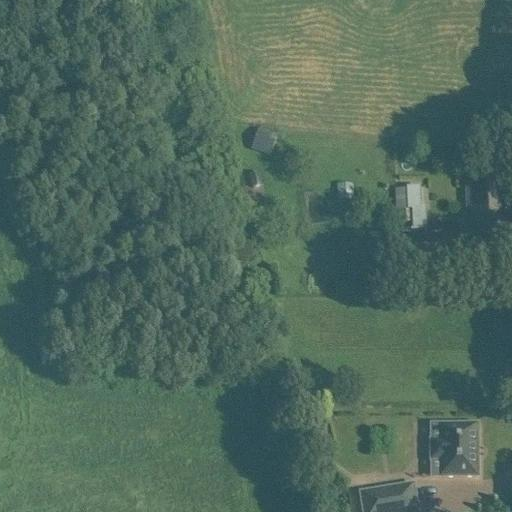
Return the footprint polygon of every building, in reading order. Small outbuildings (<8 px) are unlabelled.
[(271,157),(279,136),(259,129),(251,150),(271,157)] [(253,190),(263,187),(260,175),(250,178),(253,190)] [(503,185),(467,186),(468,208),(473,208),(474,239),(505,238),(503,185)] [(425,214),(412,214),(413,234),(425,234),(425,214)] [(403,240),(389,241),(390,270),(404,270),(404,272),(464,270),(463,238),(403,240)] [(477,477),(476,427),(433,428),(433,429),(432,429),(432,461),(441,461),(442,478),(477,477)] [(417,511),(413,486),(360,494),(363,511),(417,511)]
